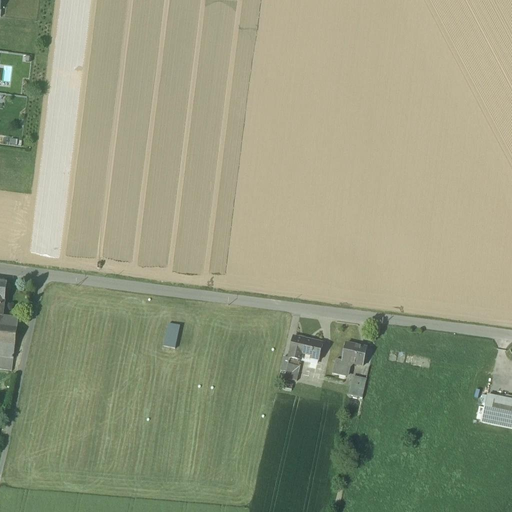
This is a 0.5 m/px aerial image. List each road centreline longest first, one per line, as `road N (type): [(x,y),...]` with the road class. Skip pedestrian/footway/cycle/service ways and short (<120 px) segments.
road 1 (residential): [(0,267),(511,337)]
road 2 (track): [(41,272),(0,469)]
